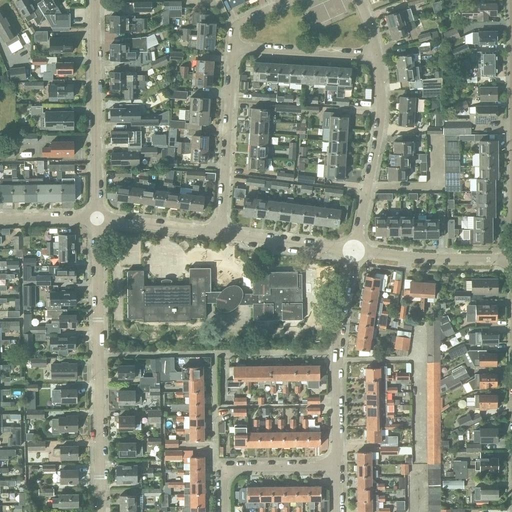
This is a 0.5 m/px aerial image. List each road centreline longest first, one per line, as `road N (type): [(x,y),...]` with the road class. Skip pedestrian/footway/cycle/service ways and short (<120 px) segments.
road 1 (residential): [(99,511),(96,219)]
road 2 (residential): [(96,219),(94,0)]
road 3 (residential): [(353,251),(337,352),(337,466)]
road 4 (residential): [(376,56),(379,122),(353,251)]
road 5 (residential): [(220,233),(232,47)]
road 6 (residential): [(511,0),(511,184)]
road 7 (residential): [(221,511),(220,467),(337,466)]
road 8 (residential): [(511,260),(353,251)]
road 9 (residential): [(376,56),(232,47)]
road 10 (residential): [(353,251),(220,233)]
road 11 (residential): [(220,233),(96,219)]
